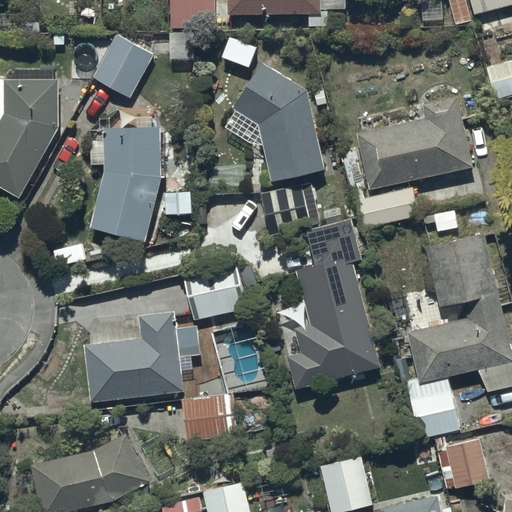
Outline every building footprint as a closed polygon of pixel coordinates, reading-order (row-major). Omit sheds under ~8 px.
[(213,0),(170,0),(171,24),(214,24),(213,0)] [(229,0),(230,16),(320,11),(320,7),(345,6),(344,0),(229,0)] [(511,2),(511,0),(470,0),(480,34),(511,24),(511,20),(507,3),(511,2)] [(152,54),(116,33),(93,74),(129,95),(152,54)] [(511,57),(505,60),(499,39),(479,45),(495,98),(511,92),(511,57)] [(305,86),(261,59),(232,108),(258,124),(272,180),(325,167),(305,86)] [(0,185),(17,195),(58,123),(57,77),(0,77),(0,185)] [(424,114),(356,130),(369,188),(472,164),(455,95),(422,103),(424,114)] [(160,125),(102,125),(102,166),(88,227),(144,241),(160,174),(160,125)] [(312,182),(260,194),(269,232),(320,221),(312,182)] [(414,184),(356,198),(363,228),(421,214),(414,184)] [(189,189),(163,190),(164,212),(190,212),(189,189)] [(316,265),(295,271),(310,323),(294,327),(301,352),(286,356),(294,386),(379,363),(351,261),(359,259),(348,218),(306,230),(316,265)] [(488,233),(426,247),(440,305),(464,299),(468,315),(408,330),(419,374),(403,378),(418,437),(461,426),(448,375),(478,367),(487,391),(509,386),(504,362),(511,359),(511,347),(499,290),(501,290),(488,233)] [(397,242),(395,244),(394,245),(394,246),(394,247),(393,248),(393,249),(393,250),(393,251),(393,252),(393,253),(393,254),(394,255),(394,256),(395,257),(395,258),(396,259),(397,259),(397,260),(398,261),(399,261),(400,262),(401,262),(402,263),(403,263),(404,263),(405,263),(406,263),(407,263),(408,262),(409,262),(410,262),(411,261),(412,261),(413,260),(414,259),(414,258),(415,258),(415,257),(416,256),(416,255),(417,254),(417,253),(417,252),(417,251),(417,250),(417,249),(416,248),(416,247),(416,246),(415,245),(415,244),(414,243),(413,242),(412,241),(411,240),(410,240),(409,240),(408,239),(407,239),(406,239),(405,239),(404,239),(403,239),(402,239),(401,240),(400,240),(399,241),(398,241),(397,242)] [(234,259),(183,272),(194,318),(247,305),(242,286),(258,282),(253,263),(236,267),(234,259)] [(192,367),(191,355),(201,354),(197,326),(175,328),(173,311),(136,315),(139,339),(83,345),(89,399),(183,389),(181,369),(192,367)] [(230,390),(180,397),(178,397),(185,441),(237,433),(230,390)] [(94,447),(30,462),(43,511),(56,511),(110,498),(150,479),(127,431),(94,447)] [(478,437),(446,445),(457,486),(489,478),(478,437)] [(362,454),(320,464),(331,511),(373,502),(362,454)] [(251,511),(245,481),(203,490),(207,511),(251,511)] [(442,511),(438,493),(382,507),(382,511),(442,511)] [(201,511),(198,496),(162,504),(163,511),(201,511)] [(511,511),(511,497),(504,497),(503,511),(511,511)]
